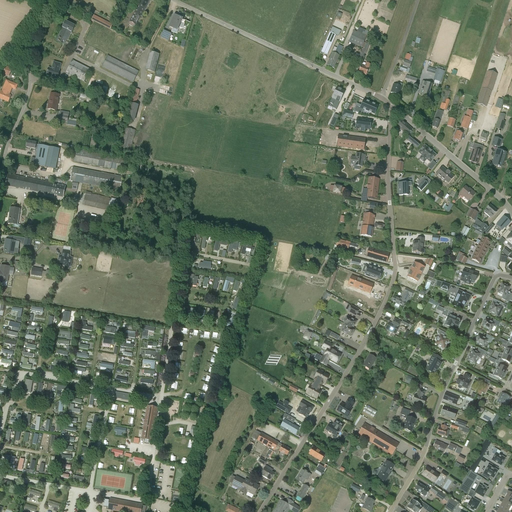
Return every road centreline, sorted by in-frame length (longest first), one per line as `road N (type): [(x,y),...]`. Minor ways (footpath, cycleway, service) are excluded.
road 1 (unclassified): [(261,511),(391,289),(390,107)]
road 2 (residential): [(390,511),(419,463),(493,278),(511,277)]
road 3 (unclassified): [(390,107),(174,0)]
road 4 (unclassified): [(0,197),(4,153),(31,81),(28,40),(51,0)]
road 5 (unclassified): [(511,214),(390,107)]
